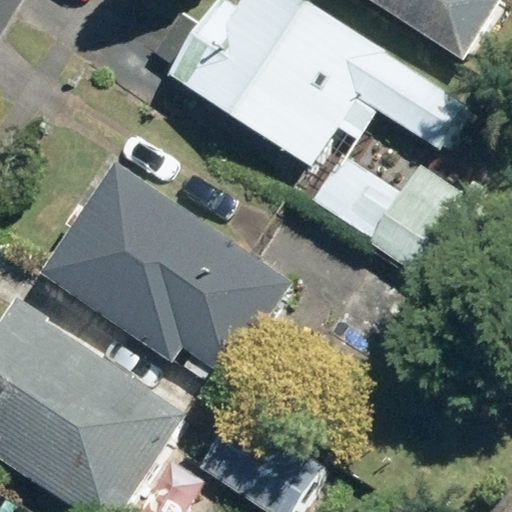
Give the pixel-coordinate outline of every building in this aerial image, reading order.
[(415,198),(359,162),(391,114),(450,153),(480,107),(318,0),(264,0),(259,7),(248,0),(234,0),(213,33),(188,17),(163,56),(189,73),(185,79),(325,171),(340,181),(324,206),(385,246),(382,250),(447,290),(497,212),(432,171),(415,198)] [(511,0),(374,0),(478,67),(511,15),(511,0)] [(306,288),(131,170),(55,280),(214,388),(224,375),(239,385),(306,288)] [(0,455),(85,511),(142,511),(202,422),(35,311),(19,335),(0,322),(0,455)] [(210,470),(274,511),(301,511),(328,472),(245,417),(210,470)]
